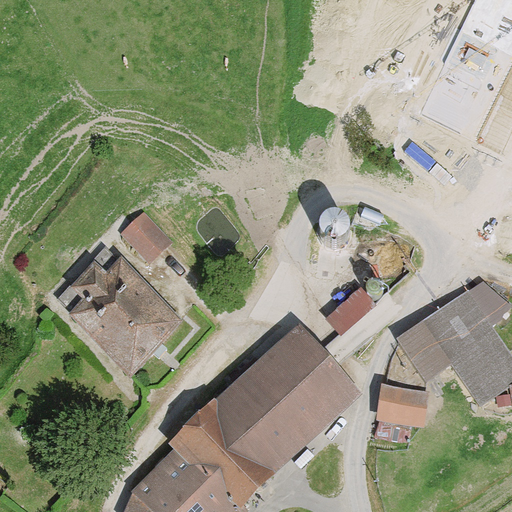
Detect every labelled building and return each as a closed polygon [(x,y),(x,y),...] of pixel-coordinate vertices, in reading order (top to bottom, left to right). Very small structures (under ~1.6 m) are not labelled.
[(460,232),(495,175),(440,142),(405,199),(460,232)] [(121,238),(152,269),(176,245),(145,214),(121,238)] [(66,321),(128,386),(184,333),(122,268),(103,287),(88,271),(64,294),(79,309),(66,321)] [(336,335),(372,303),(356,286),(320,318),(336,335)] [(426,390),(451,372),(477,409),(511,383),(511,356),(468,295),(420,328),(395,346),(426,390)] [(132,494),(124,511),(241,511),(239,509),(255,492),(256,493),(361,405),(298,331),(193,419),(194,420),(165,451),(172,458),(132,494)] [(374,427),(426,433),(431,397),(379,390),(374,427)]
